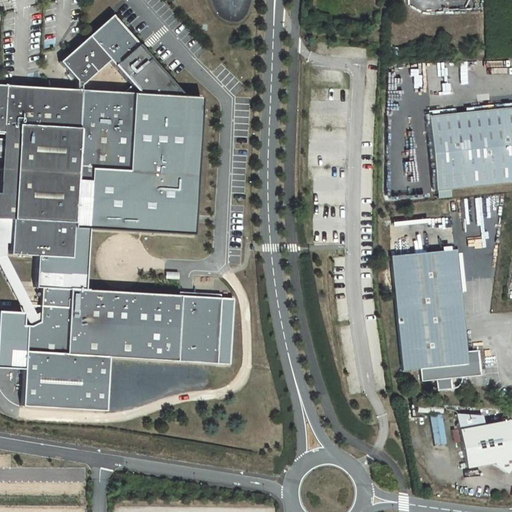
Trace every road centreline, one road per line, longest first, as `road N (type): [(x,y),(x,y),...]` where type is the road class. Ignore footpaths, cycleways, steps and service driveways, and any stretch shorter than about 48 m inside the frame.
road 1 (unclassified): [(274,12),(263,185),(273,303),(311,461)]
road 2 (unclassified): [(0,443),(263,485),(289,497)]
